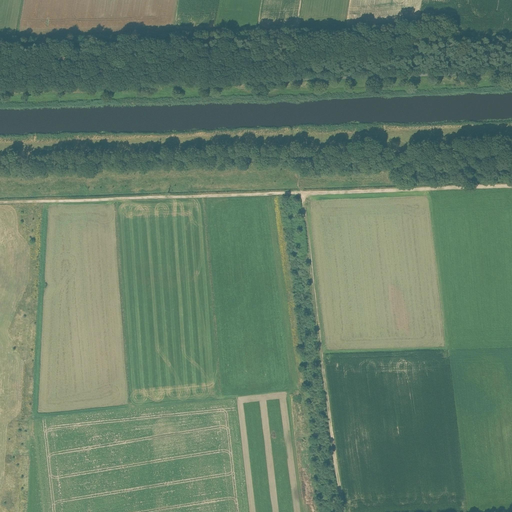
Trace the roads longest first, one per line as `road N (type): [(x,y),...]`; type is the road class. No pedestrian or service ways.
road 1 (track): [(511,145),(0,161)]
road 2 (track): [(511,185),(0,199)]
road 3 (track): [(302,192),(342,511)]
